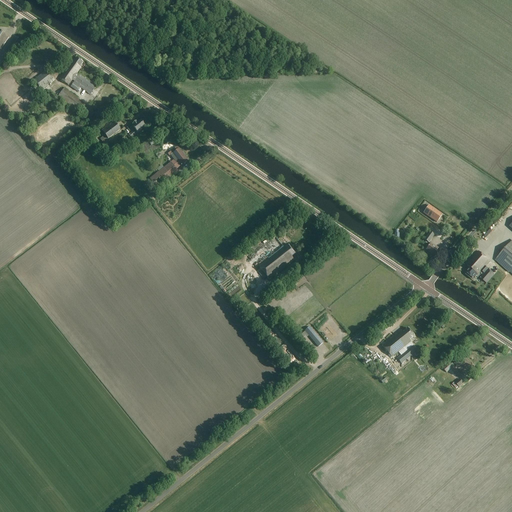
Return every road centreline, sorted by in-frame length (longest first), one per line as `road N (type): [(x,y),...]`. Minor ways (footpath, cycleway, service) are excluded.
road 1 (tertiary): [(422,285),(4,0)]
road 2 (unclassified): [(142,511),(422,285)]
road 3 (unclassified): [(426,288),(511,188)]
